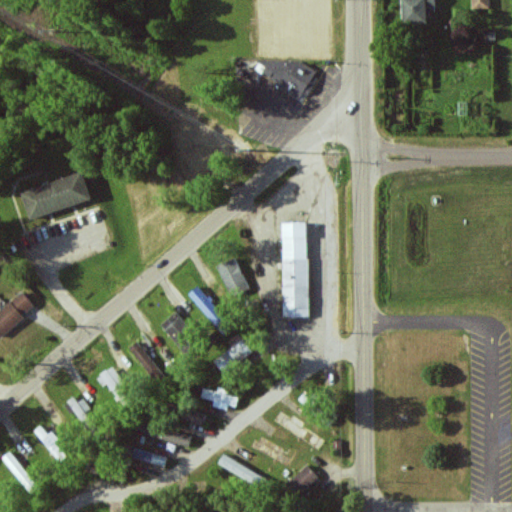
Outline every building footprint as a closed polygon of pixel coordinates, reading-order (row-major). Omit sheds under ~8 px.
[(404,0),(405,23),(430,22),(430,10),(438,10),(437,0),(404,0)] [(490,0),(472,0),(473,8),(491,8),(490,0)] [(310,63),(259,60),(258,76),(278,77),(277,92),(309,94),(310,63)] [(93,200),(85,173),(23,191),(31,219),(93,200)] [(309,223),(284,223),(285,317),(310,317),(309,223)] [(218,266),(233,297),(251,289),(236,257),(218,266)] [(234,327),(199,286),(190,294),(224,335),(234,327)] [(37,305),(23,291),(0,312),(0,336),(1,338),(37,305)] [(161,326),(183,350),(199,336),(177,312),(161,326)] [(228,341),(233,348),(215,360),(224,373),(254,354),(241,333),(228,341)] [(155,378),(163,372),(138,341),(130,348),(155,378)] [(214,405),(237,411),(240,398),(228,394),(229,389),(220,386),(218,392),(205,388),(202,398),(215,401),(214,405)] [(94,417),(82,396),(70,402),(82,424),(94,417)] [(183,417),(203,425),(207,416),(187,408),(183,417)] [(163,439),(188,445),(190,436),(141,423),(139,430),(163,436),(163,439)] [(36,430),(60,461),(66,456),(42,425),(36,430)] [(135,458),(166,467),(169,458),(138,448),(135,458)] [(5,456),(30,496),(39,490),(14,450),(5,456)] [(268,480),(225,454),(219,464),(262,490),(268,480)] [(320,478),(309,465),(287,486),(298,498),(320,478)]
